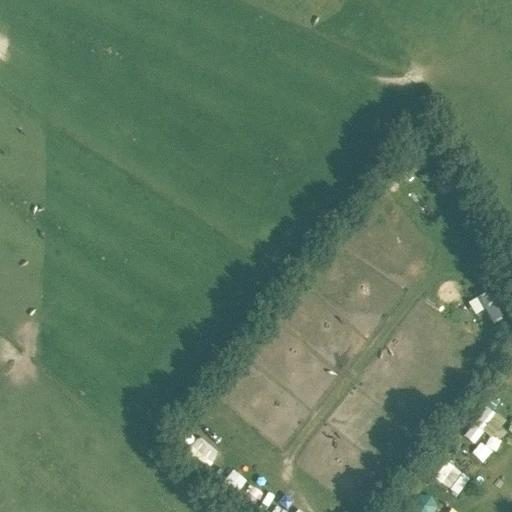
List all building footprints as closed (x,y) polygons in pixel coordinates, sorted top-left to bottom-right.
[(452,171),(433,169),(432,179),(434,179),(450,181),(451,181),(452,171)] [(496,281),(506,277),(500,261),(490,264),(496,281)] [(442,301),(458,291),(448,275),(432,285),(442,301)] [(486,405),(492,410),(497,403),(491,398),(486,405)] [(464,424),(455,440),(472,450),(481,435),(464,424)] [(186,440),(179,449),(202,467),(209,458),(186,440)] [(248,494),(242,501),(253,511),(260,511),(264,508),(248,494)] [(511,511),(511,494),(502,504),(510,511),(511,511)]
